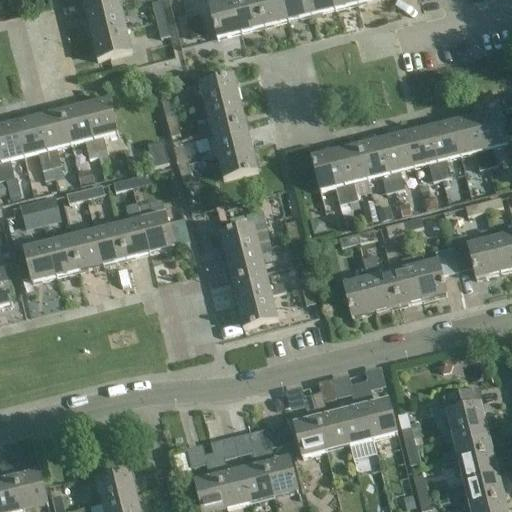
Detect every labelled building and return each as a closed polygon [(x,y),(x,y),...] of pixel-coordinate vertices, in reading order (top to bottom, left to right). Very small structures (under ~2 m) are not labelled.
[(82,0),(87,18),(122,9),(119,0),(82,0)] [(234,1),(235,1),(234,0),(221,0),(222,4),(210,7),(219,43),(242,37),(234,1)] [(234,0),(235,1),(234,1),(242,37),(266,31),(257,0),(234,0)] [(257,0),(266,31),(289,25),(282,0),(257,0)] [(312,19),(307,0),(282,0),(289,25),(312,19)] [(307,0),(312,19),(336,14),(332,0),(307,0)] [(359,8),(357,0),(332,0),(336,14),(359,8)] [(157,24),(166,22),(162,4),(153,7),(157,24)] [(92,41),(127,32),(122,9),(87,18),(92,41)] [(187,21),(192,41),(205,37),(200,18),(187,21)] [(161,42),(170,39),(166,22),(157,24),(161,42)] [(98,64),(133,55),(127,32),(92,41),(98,64)] [(196,114),(242,102),(236,79),(201,88),(204,102),(194,104),(196,114)] [(108,159),(104,141),(120,137),(111,102),(87,108),(100,161),(108,159)] [(168,121),(177,119),(173,102),(164,105),(168,121)] [(212,136),(248,127),(242,102),(196,114),(199,125),(209,122),(212,136)] [(99,161),(100,161),(87,108),(63,114),(72,149),(86,146),(90,163),(99,161)] [(498,169),(494,152),(510,149),(501,113),(476,119),(489,171),(498,169)] [(58,153),(72,149),(63,114),(40,120),(53,172),(62,170),(58,153)] [(172,140),(181,138),(177,119),(168,121),(172,140)] [(480,174),(489,171),(476,119),(452,125),(461,161),(476,157),(480,174)] [(44,175),(53,172),(40,120),(17,126),(25,161),(39,157),(44,175)] [(448,164),(461,161),(452,125),(430,131),(443,183),(452,181),(448,164)] [(11,165),(25,161),(17,126),(0,129),(0,158),(6,184),(15,182),(11,165)] [(218,159),(253,150),(248,127),(212,136),(218,159)] [(434,185),(443,183),(430,131),(406,137),(415,172),(430,168),(434,185)] [(401,175),(415,172),(406,137),(384,142),(397,194),(405,192),(401,175)] [(387,197),(397,194),(384,142),(359,148),(368,184),(383,180),(387,197)] [(170,168),(164,145),(149,149),(154,172),(170,168)] [(355,187),(368,184),(359,148),(336,154),(349,206),(359,204),(355,187)] [(179,168),(188,166),(184,149),(175,151),(179,168)] [(224,183),(259,175),(253,150),(218,159),(224,183)] [(341,208),(349,206),(336,154),(312,160),(321,195),(336,192),(341,208)] [(103,176),(113,174),(109,159),(100,161),(99,161),(103,176)] [(184,186),(193,184),(188,166),(179,168),(184,186)] [(56,183),(56,184),(65,182),(62,170),(53,172),(56,183)] [(44,175),(46,185),(56,183),(53,172),(44,175)] [(94,184),(92,172),(79,175),(81,187),(94,184)] [(134,192),(152,187),(149,178),(132,182),(134,192)] [(138,207),(134,192),(132,182),(114,187),(116,196),(124,194),(128,210),(138,207)] [(7,185),(10,199),(20,196),(17,183),(7,185)] [(88,203),(105,199),(103,190),(86,194),(88,203)] [(70,208),(88,203),(86,194),(68,199),(70,208)] [(424,202),(426,214),(438,211),(436,203),(432,200),(424,202)] [(41,215),(58,210),(56,201),(39,205),(41,215)] [(486,215),(503,211),(501,202),(484,206),(486,215)] [(151,258),(175,252),(163,203),(139,209),(142,223),(151,258)] [(362,207),(367,226),(378,223),(373,204),(362,207)] [(23,219),(41,215),(39,205),(21,210),(23,219)] [(468,220),(486,215),(484,206),(466,210),(468,220)] [(119,229),(128,263),(151,258),(142,223),(139,209),(138,207),(128,210),(126,210),(130,226),(119,229)] [(413,218),(410,207),(401,209),(403,220),(413,218)] [(393,222),(390,208),(377,211),(381,225),(393,222)] [(266,227),(262,214),(251,216),(254,229),(220,237),(226,261),(261,253),(261,252),(272,249),(266,227)] [(343,223),(345,231),(355,229),(353,221),(343,223)] [(187,247),(189,242),(185,222),(170,226),(175,250),(187,247)] [(319,222),(311,224),(314,237),(327,234),(325,226),(319,222)] [(407,235),(424,231),(422,222),(405,226),(407,235)] [(291,245),(300,243),(296,225),(286,228),(291,245)] [(389,240),(407,235),(405,226),(387,231),(389,240)] [(105,269),(128,263),(119,229),(96,234),(105,269)] [(502,277),(493,242),(492,242),(490,232),(481,235),(483,244),(470,247),(468,238),(451,242),(459,273),(474,269),(478,283),(502,277)] [(360,247),(378,243),(375,233),(357,238),(360,247)] [(81,275),(105,269),(96,234),(72,240),(81,275)] [(502,277),(511,274),(511,236),(493,242),(502,277)] [(342,252),(360,247),(357,238),(340,242),(342,252)] [(58,281),(81,275),(72,240),(49,246),(58,281)] [(295,263),(305,260),(300,243),(291,245),(295,263)] [(58,281),(49,246),(24,252),(15,255),(22,284),(32,282),(33,287),(58,281)] [(413,260),(425,304),(448,298),(443,279),(459,275),(453,252),(437,256),(439,263),(425,267),(423,258),(413,260)] [(232,285),(267,276),(261,253),(226,261),(232,285)] [(401,310),(392,275),(380,278),(375,259),(363,262),(368,281),(377,316),(401,310)] [(401,310),(425,304),(413,260),(403,263),(406,272),(392,275),(401,310)] [(303,291),(312,289),(308,272),(298,274),(303,291)] [(0,311),(14,308),(5,273),(0,274),(0,311)] [(273,299),(286,296),(284,286),(271,290),(267,276),(232,285),(238,308),(273,299)] [(353,322),(377,316),(368,281),(344,287),(353,322)] [(307,309),(316,307),(312,289),(303,291),(307,309)] [(279,324),(273,299),(238,308),(244,333),(279,324)] [(438,371),(443,377),(451,375),(454,367),(448,361),(440,363),(438,371)] [(360,387),(374,444),(399,438),(390,403),(375,406),(369,385),(360,387)] [(351,449),(374,444),(360,387),(350,390),(356,411),(343,415),(351,449)] [(447,416),(453,441),(488,432),(482,407),(479,408),(474,392),(444,399),(449,416),(447,416)] [(351,449),(343,415),(328,418),(323,396),(313,399),(328,455),(351,449)] [(304,461),(328,455),(313,399),(304,401),(309,423),(295,427),(304,461)] [(408,452),(417,450),(412,431),(403,434),(408,452)] [(459,463),(494,454),(488,432),(453,441),(459,463)] [(261,445),(275,502),(299,495),(290,460),(275,464),(270,443),(261,445)] [(251,507),(275,502),(261,445),(252,448),(257,469),(243,472),(251,507)] [(412,469),(421,466),(417,450),(408,452),(412,469)] [(233,511),(251,507),(243,472),(229,476),(223,454),(214,457),(228,511),(233,511)] [(465,486),(500,478),(494,454),(459,463),(465,486)] [(191,472),(187,455),(175,458),(179,475),(191,472)] [(11,458),(24,511),(36,511),(50,509),(41,474),(26,477),(20,456),(11,458)] [(202,511),(228,511),(214,457),(205,459),(210,480),(195,484),(202,511)] [(0,511),(24,511),(11,458),(2,460),(7,482),(0,483),(0,511)] [(94,510),(103,507),(138,499),(132,474),(97,483),(101,498),(91,500),(94,510)] [(419,498),(428,495),(424,477),(415,480),(419,498)] [(470,509),(505,501),(500,478),(465,486),(470,509)] [(422,511),(432,511),(428,495),(419,498),(422,511)] [(55,511),(65,511),(62,499),(53,501),(55,511)] [(141,511),(138,499),(103,507),(104,511),(141,511)] [(414,499),(404,501),(406,511),(413,511),(417,511),(414,499)] [(470,511),(508,511),(505,501),(470,509),(470,511)]
